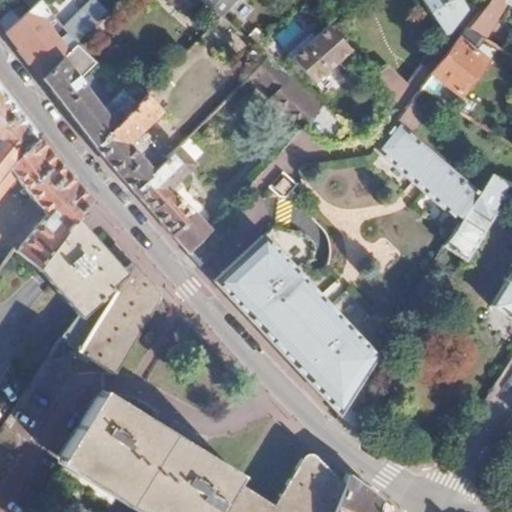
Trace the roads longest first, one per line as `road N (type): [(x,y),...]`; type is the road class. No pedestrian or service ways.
road 1 (residential): [(444,510),(384,474),(195,289),(0,48)]
road 2 (residential): [(511,401),(444,510)]
